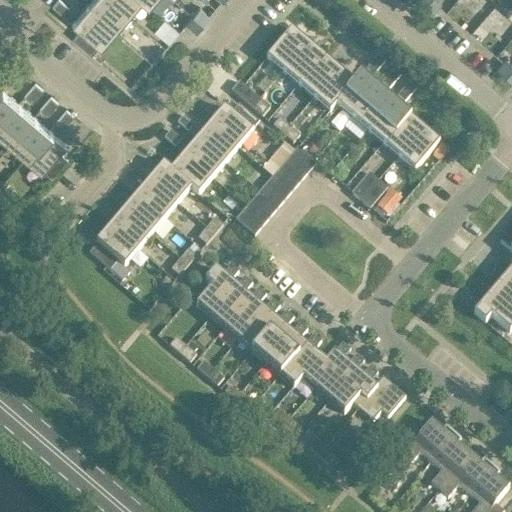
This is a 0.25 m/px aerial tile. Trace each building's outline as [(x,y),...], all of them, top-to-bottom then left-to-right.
[(62,0),(56,0),(52,5),(63,14),(69,6),(62,0)] [(115,30),(128,14),(111,0),(90,0),(86,5),(115,30)] [(111,0),(128,14),(140,0),(111,0)] [(439,0),(428,0),(424,5),(432,12),(441,2),(439,0)] [(511,13),(511,0),(503,0),(510,5),(507,9),(511,13)] [(101,46),(115,30),(86,5),(72,22),(80,29),(72,38),(92,54),(99,45),(101,46)] [(210,16),(209,15),(200,7),(193,15),(203,24),(210,16)] [(197,32),(203,24),(193,15),(186,23),(197,32)] [(171,39),(177,27),(161,19),(155,31),(171,39)] [(283,74),(307,46),(291,32),(266,60),(283,74)] [(298,88),(323,59),(307,46),(283,74),(298,88)] [(374,78),(385,65),(377,58),(366,71),(374,78)] [(505,75),(511,67),(511,62),(506,58),(497,68),(505,75)] [(314,101),(338,72),(323,59),(298,88),(314,101)] [(16,88),(27,75),(20,68),(8,81),(16,88)] [(354,86),(354,85),(338,72),(314,101),(330,115),(337,107),(336,107),(354,86)] [(389,91),(401,78),(393,72),(382,85),(389,91)] [(352,120),(376,91),(360,78),(354,85),(354,86),(336,107),(337,107),(352,120)] [(32,101),(43,88),(36,82),(24,95),(32,101)] [(259,101),(243,88),(239,84),(231,93),(246,106),(251,111),(259,101)] [(405,105),(416,92),(416,91),(409,85),(397,98),(405,105)] [(0,123),(19,101),(7,91),(2,87),(0,90),(0,123)] [(367,133),(392,105),(376,91),(352,120),(367,133)] [(47,114),(58,101),(51,95),(40,108),(47,114)] [(34,115),(24,106),(19,101),(0,123),(0,135),(10,144),(34,115)] [(262,120),(269,110),(259,101),(251,111),(262,120)] [(383,147),(407,118),(392,105),(367,133),(383,147)] [(211,125),(240,149),(253,134),(252,133),(260,124),(239,107),(231,116),(224,110),(211,125)] [(65,125),(74,115),(67,108),(58,119),(65,125)] [(50,128),(41,120),(34,115),(10,144),(25,157),(50,128)] [(184,117),(177,125),(188,134),(194,126),(184,117)] [(398,160),(423,131),(407,118),(383,147),(398,160)] [(282,138),(289,130),(279,121),(272,129),(282,138)] [(226,166),(240,149),(211,125),(197,141),(226,166)] [(66,142),(58,135),(50,128),(25,157),(41,171),(42,169),(52,177),(68,158),(59,150),(66,142)] [(293,146),(300,138),(289,130),(282,138),(293,146)] [(423,131),(398,160),(415,174),(439,145),(423,131)] [(171,133),(164,140),(175,149),(181,142),(171,133)] [(212,182),(226,166),(197,141),(183,158),(212,182)] [(282,168),(290,158),(293,155),(284,147),(262,172),(271,180),(274,177),(282,168)] [(317,166),(302,153),(298,149),(290,158),(309,175),(317,166)] [(199,198),(212,182),(183,158),(171,172),(170,173),(192,191),(191,191),(199,198)] [(301,184),(309,175),(290,158),(282,168),(301,184)] [(170,173),(171,172),(163,166),(149,182),(178,207),(186,213),(199,198),(191,191),(192,191),(170,173)] [(293,193),(301,184),(282,168),(274,177),(293,193)] [(360,204),(378,183),(369,175),(351,196),(360,204)] [(286,202),(293,193),(274,177),(271,180),(266,186),(286,202)] [(164,223),(178,207),(149,182),(136,198),(164,223)] [(370,212),(370,211),(387,191),(378,183),(360,204),(370,212)] [(278,212),(286,202),(266,186),(258,195),(278,212)] [(387,217),(401,200),(391,192),(378,209),(387,217)] [(270,221),(278,212),(258,195),(251,204),(270,221)] [(150,239),(164,223),(136,198),(121,215),(150,239)] [(262,230),(270,221),(251,204),(243,213),(262,230)] [(254,239),(262,230),(243,213),(235,223),(239,226),(254,239)] [(137,255),(150,239),(121,215),(108,231),(137,255)] [(214,238),(223,228),(214,221),(206,231),(214,238)] [(124,270),(137,255),(108,231),(96,245),(97,246),(89,256),(110,273),(118,264),(124,270)] [(205,248),(214,238),(206,231),(197,241),(205,248)] [(511,240),(507,236),(500,244),(511,253),(511,240)] [(196,259),(188,252),(179,263),(187,270),(196,259)] [(179,280),(187,270),(179,263),(170,273),(179,280)] [(511,270),(510,273),(500,265),(494,272),(504,281),(499,287),(508,296),(511,291),(511,270)] [(221,295),(230,284),(238,274),(231,268),(223,278),(215,272),(206,283),(213,289),(198,308),(212,320),(228,301),(221,295)] [(511,291),(508,296),(499,287),(489,279),(483,286),(493,294),(487,301),(497,309),(503,302),(511,310),(511,291)] [(235,306),(243,296),(252,286),(245,280),(237,290),(230,284),(221,295),(228,301),(212,320),(225,331),(242,312),(235,306)] [(248,318),(257,308),(266,298),(259,292),(250,302),(243,296),(235,306),(242,312),(225,331),(239,343),(255,324),(248,318)] [(497,309),(487,301),(477,293),(471,300),(481,308),(474,316),(485,325),(491,318),(510,334),(511,331),(511,310),(503,302),(497,309)] [(262,330),(271,319),(279,309),(272,303),(263,313),(257,308),(248,318),(255,324),(239,343),(253,355),(269,336),(262,330)] [(276,341),(284,331),(293,321),(286,315),(277,325),(271,319),(262,330),(269,336),(253,355),(266,366),(283,347),(276,341)] [(289,353),(298,343),(307,332),(300,326),(291,337),(284,331),(276,341),(283,347),(266,366),(280,378),(296,359),(289,353)] [(303,380),(319,360),(312,354),(320,344),(313,338),(305,348),(298,343),(289,353),(296,359),(280,378),(294,390),(303,380)] [(179,357),(186,349),(176,341),(169,349),(179,357)] [(339,378),(348,368),(341,362),(350,352),(342,346),(325,365),(319,360),(303,380),(316,391),(332,372),(339,378)] [(189,366),(190,365),(196,358),(186,349),(179,357),(189,366)] [(353,390),(361,379),(355,374),(363,364),(356,358),(348,368),(339,378),(332,372),(316,391),(329,403),(346,383),(353,390)] [(207,381),(214,372),(203,364),(196,372),(207,381)] [(358,411),(375,391),(368,385),(377,376),(370,370),(361,379),(353,390),(346,383),(329,403),(344,416),(352,407),(358,411)] [(217,389),(218,389),(224,381),(214,372),(207,381),(217,389)] [(381,414),(387,420),(388,420),(405,401),(390,388),(387,390),(382,386),(384,383),(383,382),(375,391),(358,411),(372,424),(381,414)] [(234,404),(241,396),(231,387),(224,396),(234,404)] [(245,413),(245,412),(252,405),(241,396),(234,404),(245,413)] [(269,419),(259,411),(252,419),(262,428),(269,419)] [(283,430),(290,422),(280,413),(273,421),(283,430)] [(293,439),(294,438),(300,430),(290,422),(283,430),(293,439)] [(430,466),(452,440),(444,433),(443,435),(431,425),(394,468),(403,476),(420,457),(430,466)] [(439,494),(470,458),(459,448),(460,446),(452,440),(430,466),(441,474),(430,487),(439,494)] [(317,458),(324,450),(314,442),(307,450),(317,458)] [(328,468),(328,467),(335,460),(324,450),(317,458),(328,468)] [(469,498),(491,472),(483,466),(481,467),(470,458),(439,494),(448,501),(458,489),(469,498)] [(500,511),(495,507),(509,491),(497,481),(499,479),(491,472),(469,498),(479,507),(474,511),(500,511)]
